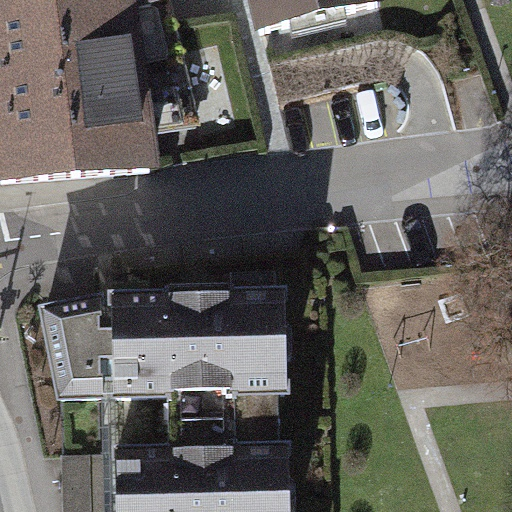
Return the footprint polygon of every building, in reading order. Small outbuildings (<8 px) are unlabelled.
[(0,0),(0,175),(1,184),(148,174),(124,7),(150,0),(0,0)] [(375,0),(252,0),(261,35),(377,7),(375,0)] [(72,311),(44,317),(61,402),(101,401),(100,383),(116,383),(116,400),(183,399),(184,426),(249,425),(248,397),(285,397),(283,299),(114,303),(115,337),(100,337),(99,306),(72,311)] [(184,456),(117,457),(118,511),(287,511),(287,453),(250,454),(249,425),(184,426),(184,456)] [(87,511),(86,458),(62,459),(63,511),(87,511)]
